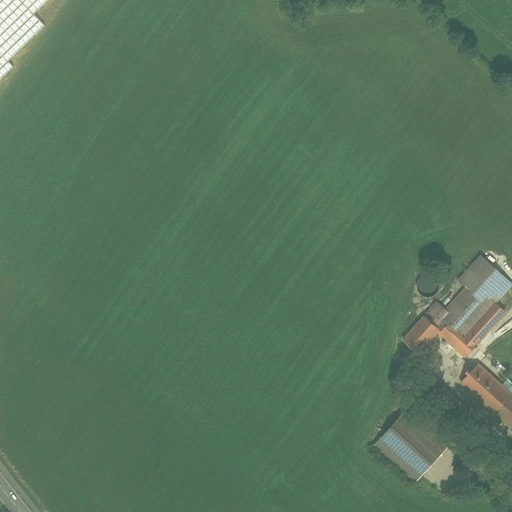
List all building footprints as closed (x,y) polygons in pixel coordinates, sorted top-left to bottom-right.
[(0,0),(0,81),(15,68),(8,61),(45,26),(34,14),(48,0),(0,0)] [(511,287),(511,279),(485,256),(462,281),(469,287),(493,309),(500,301),(511,287)] [(493,309),(469,287),(450,309),(448,307),(441,314),(453,325),(468,337),(493,309)] [(493,309),(468,337),(479,347),(511,310),(500,301),(493,309)] [(426,314),(407,339),(423,351),(442,326),(426,314)] [(468,337),(453,325),(444,336),(469,358),(479,347),(468,337)] [(511,390),(482,362),(464,382),(511,426),(511,390)] [(451,445),(410,410),(378,447),(420,482),(451,445)]
